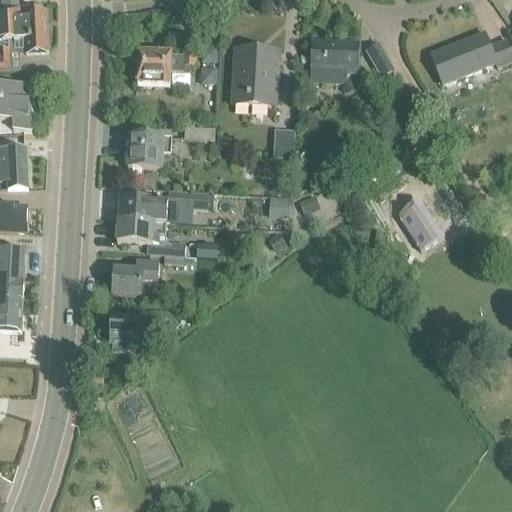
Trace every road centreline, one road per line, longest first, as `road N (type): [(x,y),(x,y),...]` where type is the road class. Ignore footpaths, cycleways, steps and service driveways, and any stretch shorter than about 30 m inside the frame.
road 1 (secondary): [(26,511),(61,380),(78,13)]
road 2 (residential): [(78,13),(221,0)]
road 3 (residential): [(331,0),(375,12),(449,0)]
